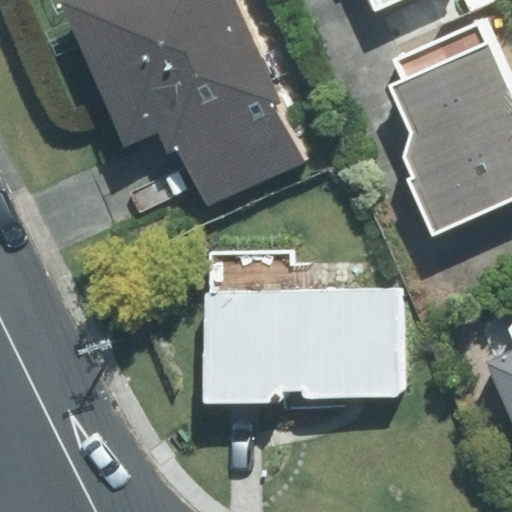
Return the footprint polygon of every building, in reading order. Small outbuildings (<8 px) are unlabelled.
[(75,0),(46,14),(120,164),(151,149),(183,215),(308,155),(232,0),(75,0)] [(335,0),(349,31),(418,0),(335,0)] [(361,98),(425,240),(511,200),(511,129),(475,47),(361,98)] [(186,398),(218,399),(217,464),(260,464),(261,400),(398,402),(400,270),(188,266),(186,398)] [(511,346),(510,342),(467,363),(511,456),(511,346)]
